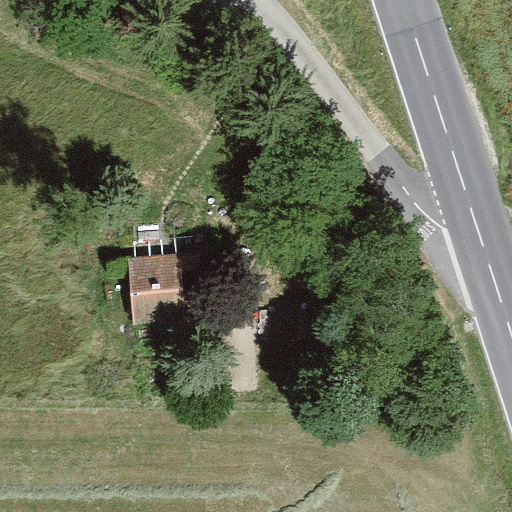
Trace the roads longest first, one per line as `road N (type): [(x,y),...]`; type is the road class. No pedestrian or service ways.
road 1 (track): [(234,0),(265,19),(503,335)]
road 2 (tertiary): [(511,361),(395,0)]
